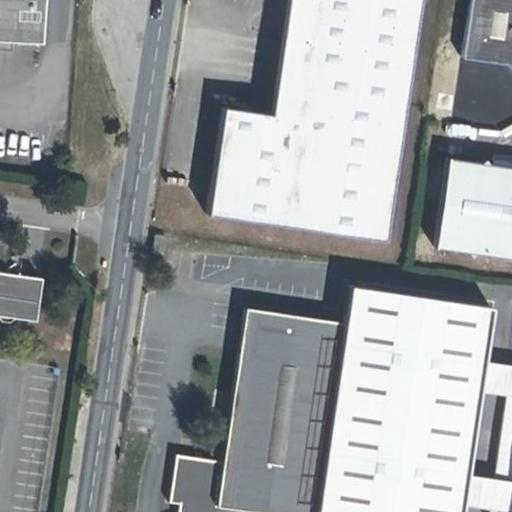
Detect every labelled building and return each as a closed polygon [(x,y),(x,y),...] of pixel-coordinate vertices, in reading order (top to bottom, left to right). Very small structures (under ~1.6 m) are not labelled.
[(0,0),(0,39),(39,41),(40,0),(0,0)] [(382,239),(416,0),(299,0),(298,11),(311,13),(295,117),(267,113),(219,106),(203,212),(382,239)] [(295,117),(311,13),(298,11),(299,0),(283,0),(267,113),(295,117)] [(511,0),(468,0),(460,57),(476,59),(505,63),(511,64),(511,0)] [(502,87),(505,63),(476,59),(472,83),(502,87)] [(511,165),(445,156),(432,245),(511,257),(511,165)] [(161,253),(164,236),(155,234),(153,246),(152,246),(151,252),(161,253)] [(34,311),(39,277),(0,270),(0,320),(8,322),(14,316),(15,308),(34,311)] [(481,360),(489,305),(347,284),(341,321),(243,306),(220,460),(174,453),(167,501),(177,503),(175,511),(247,511),(248,510),(263,511),(457,511),(459,502),(464,472),(476,390),(481,360)] [(33,319),(34,311),(15,308),(14,316),(33,319)] [(511,384),(511,364),(481,360),(476,390),(506,394),(507,384),(511,384)] [(511,511),(511,384),(507,384),(506,394),(494,477),(489,506),(488,511),(511,511)] [(489,506),(494,477),(464,472),(459,502),(489,506)]
